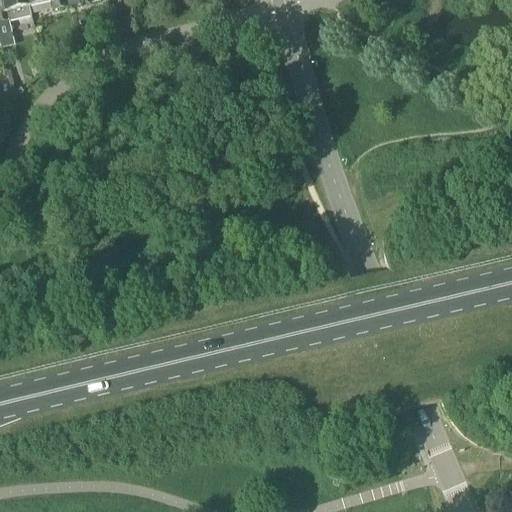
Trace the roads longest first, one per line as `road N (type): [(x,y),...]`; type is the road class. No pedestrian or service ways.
road 1 (tertiary): [(464,511),(363,263),(287,10)]
road 2 (primary): [(0,405),(511,286)]
road 3 (unclassified): [(287,10),(87,67),(36,115),(0,185)]
